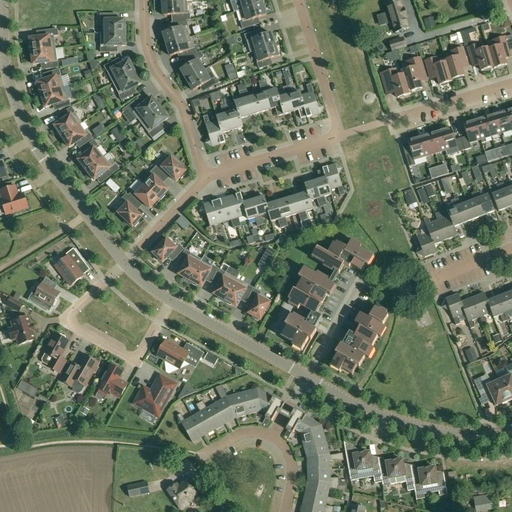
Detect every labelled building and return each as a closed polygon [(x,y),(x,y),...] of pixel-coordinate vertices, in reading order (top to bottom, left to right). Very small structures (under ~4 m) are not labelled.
[(233,0),(236,5),(239,4),(241,10),(239,11),(262,4),(264,3),(262,0),(233,0)] [(399,0),(395,0),(386,3),(389,13),(387,14),(389,23),(392,23),(395,33),(408,29),(405,18),(406,17),(404,10),(403,10),(399,0)] [(484,1),(487,9),(491,7),(488,0),(477,0),(479,2),(484,1)] [(188,14),(187,2),(163,4),(164,16),(177,15),(177,21),(182,21),(186,20),(190,20),(189,14),(188,14)] [(262,4),(239,11),(242,23),(241,23),(243,29),(255,25),(253,20),(266,16),(262,4)] [(100,15),(100,21),(103,21),(103,33),(101,33),(101,34),(125,33),(125,20),(113,20),(113,14),(100,15)] [(503,18),(506,27),(511,25),(511,20),(511,16),(503,18)] [(437,27),(434,17),(424,20),(426,29),(437,27)] [(163,34),(167,45),(190,38),(186,26),(188,26),(186,20),(182,21),(184,27),(163,34)] [(482,26),(484,32),(490,30),(488,24),(482,26)] [(31,45),(29,45),(30,52),(31,51),(31,52),(56,49),(54,37),(58,36),(57,29),(40,31),(41,38),(37,38),(30,39),(31,45)] [(257,32),(245,35),(248,46),(249,46),(251,52),(275,45),(271,34),(259,38),(257,32)] [(125,33),(101,34),(101,53),(113,52),(113,46),(125,46),(125,33)] [(488,48),(494,69),(496,68),(498,69),(500,69),(502,68),(503,68),(505,66),(507,65),(505,59),(511,57),(505,37),(493,41),(495,48),(489,50),(488,48)] [(190,38),(167,45),(167,46),(165,46),(167,52),(169,52),(170,57),(184,52),(187,59),(197,54),(195,49),(193,49),(190,38)] [(403,39),(389,43),(391,51),(405,47),(403,39)] [(275,45),(251,52),(251,53),(254,52),(259,69),(267,66),(265,61),(278,57),(275,45)] [(468,48),(473,67),(480,65),(481,71),(483,71),(485,71),(487,71),(489,71),(490,70),(492,68),(493,67),(494,69),(488,48),(481,50),(480,45),(468,48)] [(59,59),(66,58),(65,47),(58,48),(59,59)] [(454,58),(446,61),(452,82),(452,80),(456,78),(457,79),(458,80),(462,79),(463,78),(462,77),(464,76),(460,64),(467,62),(463,48),(452,51),(454,58)] [(32,53),(30,53),(31,59),(32,59),(33,65),(41,64),(45,63),(46,70),(58,68),(57,62),(57,60),(56,50),(56,49),(31,52),(32,53)] [(410,69),(403,71),(410,94),(410,92),(415,91),(417,92),(420,91),(421,89),(422,89),(418,76),(424,74),(419,58),(407,62),(410,69)] [(436,73),(440,85),(441,85),(442,86),(443,87),(447,85),(448,84),(448,83),(452,82),(446,61),(446,63),(438,65),(436,58),(425,61),(429,75),(436,73)] [(204,71),(198,60),(181,70),(187,81),(204,71)] [(104,67),(113,84),(135,73),(129,61),(118,66),(116,61),(104,67)] [(302,65),(294,68),(295,74),(304,71),(302,65)] [(44,81),(37,83),(39,89),(37,89),(39,95),(41,95),(65,88),(64,87),(61,78),(60,75),(58,69),(46,73),(48,80),(44,81)] [(90,70),(83,72),(86,80),(92,78),(90,70)] [(248,70),(239,72),(241,78),(250,76),(248,70)] [(405,96),(410,94),(403,71),(404,75),(397,77),(395,70),(381,74),(386,88),(391,86),(393,91),(395,90),(398,98),(399,98),(401,99),(404,98),(405,96)] [(204,71),(187,81),(193,91),(210,81),(204,71)] [(135,73),(113,84),(122,100),(133,95),(130,89),(141,84),(135,73)] [(278,117),(284,115),(276,91),(270,93),(267,84),(264,86),(271,110),(275,108),(278,117)] [(245,85),(241,86),(250,116),(261,113),(256,97),(249,99),(245,85)] [(299,93),(304,109),(307,118),(320,114),(323,108),(317,104),(311,85),(307,87),(309,95),(301,97),(300,93),(299,93)] [(242,101),(235,103),(240,119),(250,116),(241,86),(238,87),(242,101)] [(261,113),(271,110),(264,86),(260,87),(262,95),(256,97),(261,113)] [(307,118),(304,109),(299,93),(293,95),(290,86),(287,87),(294,112),(298,110),(301,120),(307,118)] [(284,115),(294,112),(287,87),(283,89),(286,97),(279,99),(277,91),(276,91),(284,115)] [(42,96),(40,97),(42,103),(44,102),(45,108),(52,105),(57,104),(59,110),(71,106),(69,100),(65,88),(41,95),(42,96)] [(223,100),(220,91),(212,93),(213,97),(219,95),(221,99),(218,100),(219,101),(223,100)] [(481,99),(484,105),(491,103),(489,96),(481,99)] [(143,105),(139,101),(132,106),(129,102),(119,109),(123,113),(129,108),(141,123),(160,108),(152,98),(143,105)] [(192,101),(194,108),(201,106),(199,99),(192,101)] [(243,127),(240,119),(235,103),(237,112),(231,114),(229,105),(225,106),(232,131),(243,127)] [(222,134),(232,131),(225,106),(221,108),(224,116),(217,118),(222,134)] [(62,137),(82,123),(71,108),(61,115),(64,120),(54,126),(58,131),(56,132),(60,137),(61,136),(62,137)] [(160,108),(141,123),(152,138),(162,131),(159,126),(168,119),(160,108)] [(506,110),(495,114),(501,134),(511,131),(506,110)] [(495,114),(485,117),(491,137),(501,134),(495,114)] [(225,143),(222,134),(217,118),(218,123),(210,125),(208,117),(203,118),(209,137),(206,144),(212,147),(225,143)] [(485,117),(475,120),(481,140),(491,137),(485,117)] [(467,136),(461,138),(465,150),(471,149),(470,143),(481,140),(475,120),(463,123),(467,136)] [(87,135),(80,125),(82,124),(82,123),(62,137),(62,138),(61,139),(64,144),(66,143),(69,148),(79,141),(82,146),(93,139),(89,134),(87,135)] [(451,127),(440,131),(446,151),(457,147),(458,152),(465,150),(461,138),(455,140),(451,127)] [(146,149),(152,143),(139,130),(133,136),(146,149)] [(440,131),(429,134),(435,154),(446,151),(440,131)] [(429,134),(419,137),(425,157),(435,154),(429,134)] [(116,140),(119,144),(126,139),(123,135),(116,140)] [(414,160),(425,157),(419,137),(408,140),(412,154),(405,155),(409,167),(415,166),(414,160)] [(129,138),(124,142),(128,148),(133,144),(129,138)] [(86,171),(104,157),(96,147),(98,146),(94,141),(84,148),(88,153),(78,160),(82,165),(80,166),(84,171),(86,170),(86,171)] [(501,147),(495,149),(498,159),(504,157),(501,147)] [(488,151),(491,161),(498,159),(495,149),(488,151)] [(168,155),(154,169),(163,178),(167,173),(176,182),(180,177),(181,179),(186,174),(184,173),(185,172),(178,164),(179,163),(174,159),(173,160),(168,155)] [(91,176),(94,181),(103,174),(107,178),(119,169),(112,160),(108,163),(104,157),(86,171),(87,171),(85,172),(89,177),(91,176)] [(335,165),(323,169),(330,190),(338,188),(340,196),(344,195),(338,175),(342,168),(335,165)] [(446,165),(439,167),(442,176),(449,174),(446,165)] [(494,174),(491,166),(483,169),(486,178),(494,174)] [(439,167),(433,169),(436,178),(442,176),(439,167)] [(470,176),(478,174),(475,168),(468,170),(470,176)] [(159,182),(163,178),(154,169),(150,173),(152,175),(143,184),(159,199),(161,200),(165,196),(164,194),(168,190),(159,182)] [(325,179),(315,182),(323,206),(327,205),(324,197),(331,195),(330,190),(323,169),(325,179)] [(441,180),(443,188),(450,185),(447,178),(441,180)] [(315,182),(305,185),(310,201),(317,199),(319,207),(323,206),(315,182)] [(503,183),(500,184),(509,207),(511,206),(511,187),(506,190),(503,183)] [(158,200),(159,199),(143,184),(134,193),(132,192),(128,196),(137,205),(141,201),(150,209),(154,205),(155,206),(160,201),(158,200)] [(492,195),(499,212),(509,207),(500,184),(496,186),(499,193),(492,195)] [(307,193),(297,196),(305,221),(308,220),(306,212),(313,209),(310,201),(305,185),(307,193)] [(28,208),(23,194),(18,196),(15,187),(0,191),(3,201),(1,201),(6,215),(28,208)] [(417,203),(412,189),(404,192),(405,196),(409,206),(417,203)] [(435,195),(433,189),(426,191),(429,198),(435,195)] [(427,198),(424,191),(418,193),(421,200),(427,198)] [(479,191),(475,192),(484,215),(494,211),(488,195),(481,198),(479,191)] [(471,194),(474,201),(468,203),(474,219),(484,215),(475,192),(471,194)] [(137,205),(128,196),(126,194),(122,199),(124,201),(115,210),(120,215),(119,216),(123,221),(125,220),(132,227),(133,226),(135,227),(139,223),(138,221),(142,217),(133,209),(137,205)] [(238,218),(246,216),(240,194),(228,198),(237,228),(241,226),(238,218)] [(257,226),(261,225),(253,200),(243,203),(241,194),(240,194),(246,216),(248,220),(255,218),(257,226)] [(297,196),(287,199),(292,216),(299,214),(301,222),(305,221),(297,196)] [(263,197),(253,200),(261,225),(265,224),(262,216),(268,214),(263,197)] [(264,197),(263,197),(268,214),(271,222),(278,220),(280,228),(284,227),(277,203),(267,206),(264,197)] [(228,198),(216,201),(223,223),(231,220),(233,229),(237,228),(228,198)] [(287,199),(277,203),(284,227),(288,226),(285,218),(292,216),(287,199)] [(464,223),(474,219),(468,203),(461,206),(458,199),(455,200),(464,223)] [(447,211),(449,216),(450,216),(454,227),(464,223),(455,200),(451,201),(454,209),(447,211)] [(206,215),(207,216),(213,235),(217,234),(214,225),(223,223),(216,201),(204,205),(200,212),(206,215)] [(435,214),(438,221),(445,240),(457,235),(454,227),(450,216),(449,216),(443,219),(441,219),(442,217),(438,213),(435,214)] [(184,216),(179,220),(186,228),(191,223),(184,216)] [(433,245),(434,245),(445,240),(438,221),(431,224),(429,223),(430,221),(427,217),(423,219),(429,234),(433,245)] [(426,258),(425,257),(437,253),(434,245),(433,245),(429,234),(422,236),(421,236),(421,234),(418,230),(414,232),(420,246),(418,251),(420,255),(425,257),(425,258),(426,258)] [(216,239),(210,233),(207,237),(213,242),(216,239)] [(282,242),(293,239),(292,233),(280,236),(282,242)] [(175,259),(184,249),(179,245),(178,247),(168,238),(165,241),(163,240),(159,245),(160,246),(153,254),(154,255),(152,256),(157,260),(158,259),(162,263),(171,254),(175,259)] [(374,257),(359,249),(361,246),(352,241),(347,249),(346,249),(346,248),(337,243),(336,244),(337,244),(336,245),(334,244),(328,253),(329,253),(328,254),(317,248),(312,258),(325,265),(324,266),(323,267),(333,272),(333,271),(334,270),(336,271),(329,283),(327,282),(328,281),(328,280),(317,273),(316,274),(317,274),(316,275),(304,269),(299,278),(302,280),(302,281),(296,290),(297,290),(296,291),(294,290),(288,300),(290,301),(288,305),(298,310),(300,306),(301,307),(312,313),(305,324),(304,324),(305,321),(293,315),(293,316),(292,317),(290,316),(285,325),(287,327),(287,328),(286,328),(281,337),(292,343),(293,343),(294,344),(292,346),(302,351),(308,340),(309,339),(311,340),(316,331),(315,330),(322,317),(316,314),(321,305),(320,305),(321,304),(327,295),(326,295),(327,294),(330,296),(335,286),(332,284),(339,273),(344,265),(349,268),(350,265),(351,266),(361,272),(364,266),(364,265),(368,267),(374,257)] [(268,247),(264,254),(272,258),(276,252),(268,247)] [(70,286),(84,276),(76,266),(83,261),(73,249),(66,254),(68,257),(55,266),(70,286)] [(184,265),(179,275),(184,278),(183,279),(188,282),(189,281),(190,281),(201,262),(189,256),(191,254),(185,251),(179,262),(184,265)] [(201,262),(190,281),(191,282),(190,283),(195,286),(196,285),(201,288),(207,277),(212,280),(218,269),(213,266),(212,268),(201,262)] [(219,284),(213,294),(218,297),(218,299),(223,302),(224,300),(225,301),(237,279),(220,270),(214,281),(219,284)] [(237,279),(225,301),(225,303),(230,306),(231,304),(236,307),(242,297),(247,300),(253,289),(237,279)] [(50,305),(55,308),(59,301),(56,300),(60,294),(42,284),(36,295),(32,293),(28,300),(47,311),(50,305)] [(268,306),(269,304),(271,301),(259,295),(260,293),(255,290),(249,301),(254,304),(248,314),(253,317),(252,318),(258,321),(259,320),(260,320),(265,311),(267,312),(270,306),(268,306)] [(16,293),(13,299),(18,301),(21,296),(16,293)] [(472,299),(480,318),(482,324),(486,323),(486,318),(484,317),(485,315),(491,313),(484,294),(472,299)] [(485,294),(484,294),(491,313),(494,318),(500,316),(503,323),(507,321),(498,298),(488,302),(485,294)] [(511,305),(508,294),(498,298),(507,321),(510,320),(508,313),(511,310),(511,305)] [(458,295),(446,299),(445,299),(446,300),(444,305),(445,309),(450,311),(456,326),(459,324),(459,319),(457,318),(458,317),(465,314),(461,303),(458,295)] [(24,305),(11,297),(6,305),(19,313),(24,305)] [(472,299),(461,303),(465,314),(471,329),(474,328),(474,323),(472,321),(473,320),(480,318),(472,299)] [(387,313),(381,309),(380,312),(379,311),(375,308),(369,319),(360,314),(355,324),(361,327),(360,328),(355,336),(349,333),(342,345),(341,344),(335,354),(338,355),(337,356),(330,367),(340,373),(342,369),(343,370),(352,375),(356,367),(357,366),(359,367),(364,358),(365,357),(369,359),(374,349),(370,347),(371,346),(372,347),(378,338),(376,337),(377,336),(380,338),(386,329),(382,326),(383,325),(388,316),(387,315),(387,316),(386,315),(387,313)] [(36,340),(29,317),(11,322),(13,328),(9,330),(12,341),(17,340),(19,345),(36,340)] [(502,342),(498,333),(492,336),(495,345),(502,342)] [(66,361),(60,358),(69,342),(65,340),(65,338),(61,335),(59,336),(55,334),(52,341),(50,341),(47,346),(48,347),(44,354),(45,354),(42,360),(43,363),(49,366),(48,367),(59,374),(66,361)] [(202,353),(187,345),(183,351),(166,341),(157,356),(179,369),(187,354),(198,360),(202,353)] [(490,348),(488,342),(482,344),(485,351),(490,348)] [(477,358),(473,348),(465,351),(470,364),(477,361),(476,358),(477,358)] [(98,363),(84,355),(78,367),(72,363),(61,382),(71,387),(75,381),(85,387),(98,363)] [(213,356),(209,363),(215,366),(219,359),(213,356)] [(509,374),(498,379),(509,402),(511,400),(511,364),(506,367),(509,374)] [(128,384),(119,379),(123,372),(120,371),(121,369),(115,365),(114,367),(111,366),(98,389),(109,396),(110,394),(120,399),(128,384)] [(138,373),(135,380),(141,383),(144,376),(138,373)] [(176,386),(160,377),(151,393),(144,388),(135,404),(144,409),(145,406),(159,415),(176,386)] [(502,404),(502,405),(509,402),(498,379),(499,381),(488,386),(484,377),(474,381),(482,399),(488,396),(489,400),(492,398),(496,406),(502,404)] [(37,390),(21,381),(17,389),(33,398),(37,390)] [(178,398),(181,400),(184,398),(198,392),(185,385),(178,398)] [(222,386),(215,388),(222,400),(215,404),(225,423),(229,420),(230,422),(235,419),(226,398),(222,386)] [(281,406),(280,405),(280,406),(277,405),(280,401),(273,397),(273,398),(257,389),(226,398),(235,419),(261,411),(267,414),(265,418),(266,418),(263,423),(267,426),(270,421),(272,422),(281,406)] [(225,423),(215,404),(207,409),(203,401),(199,403),(215,430),(222,426),(221,425),(225,423)] [(193,417),(203,435),(207,433),(208,434),(215,430),(199,403),(196,405),(200,413),(193,417)] [(79,413),(86,417),(89,411),(83,407),(79,413)] [(295,414),(286,430),(293,434),(295,430),(300,433),(307,459),(330,456),(321,426),(305,417),(306,416),(299,412),(297,416),(295,415),(295,414)] [(199,437),(203,435),(193,417),(185,421),(181,414),(177,416),(192,443),(200,439),(199,437)] [(64,420),(56,422),(58,429),(66,426),(64,420)] [(344,442),(344,443),(350,481),(373,477),(375,484),(382,482),(380,473),(381,473),(378,459),(379,459),(379,458),(370,456),(370,453),(363,454),(360,454),(360,455),(355,456),(353,447),(344,442)] [(342,454),(330,456),(307,459),(307,466),(309,466),(309,470),(330,470),(329,461),(344,461),(342,454)] [(383,487),(413,481),(413,480),(412,466),(403,464),(403,463),(402,460),(396,462),(396,461),(393,462),(386,463),(387,467),(388,471),(381,473),(380,473),(382,482),(383,487)] [(413,480),(413,481),(415,494),(424,493),(438,490),(439,496),(447,495),(444,474),(444,473),(435,471),(435,468),(428,469),(425,469),(426,470),(419,471),(419,473),(420,479),(413,480)] [(308,475),(308,482),(339,485),(339,478),(330,479),(330,470),(309,470),(309,475),(308,475)] [(187,504),(198,497),(185,479),(177,484),(167,491),(180,510),(188,505),(187,504)] [(147,482),(127,487),(129,498),(150,494),(147,482)] [(308,489),(307,493),(327,498),(329,489),(338,491),(339,485),(308,482),(306,488),(308,489)] [(304,497),(303,505),(333,511),(334,508),(326,506),(327,498),(307,493),(306,497),(304,497)] [(475,498),(474,499),(476,511),(483,511),(493,510),(491,496),(479,498),(475,499),(475,498)]
